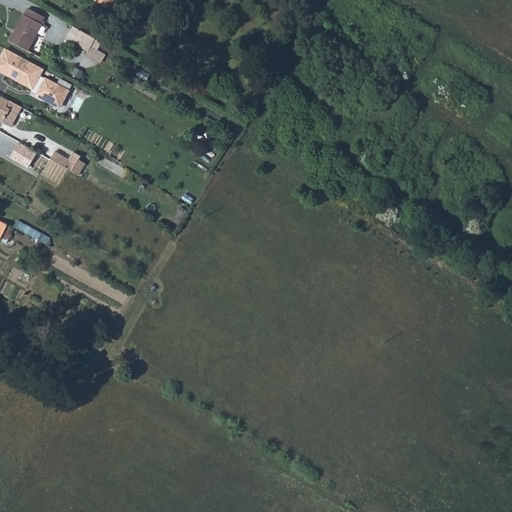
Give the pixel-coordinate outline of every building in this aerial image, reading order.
[(93,0),(107,8),(111,0),(93,0)] [(22,13),(22,14),(8,40),(27,51),(41,24),(40,23),(44,16),(27,7),(23,14),(22,13)] [(72,25),(65,37),(87,50),(91,44),(94,38),(72,25)] [(94,38),(91,44),(97,48),(101,42),(94,38)] [(91,44),(87,50),(84,56),(90,60),(97,48),(91,44)] [(5,48),(0,57),(0,69),(4,72),(4,73),(32,88),(33,87),(38,89),(35,95),(46,100),(55,97),(62,101),(68,90),(39,75),(42,68),(5,48)] [(20,106),(0,95),(0,122),(1,123),(9,109),(17,113),(20,106)] [(9,109),(1,123),(9,127),(17,113),(9,109)] [(36,151),(18,141),(13,150),(25,157),(21,163),(27,167),(36,151)] [(53,151),(49,158),(54,161),(77,175),(81,168),(74,165),(78,158),(79,156),(72,151),(67,159),(53,151)] [(74,165),(81,168),(85,162),(78,158),(74,165)]
